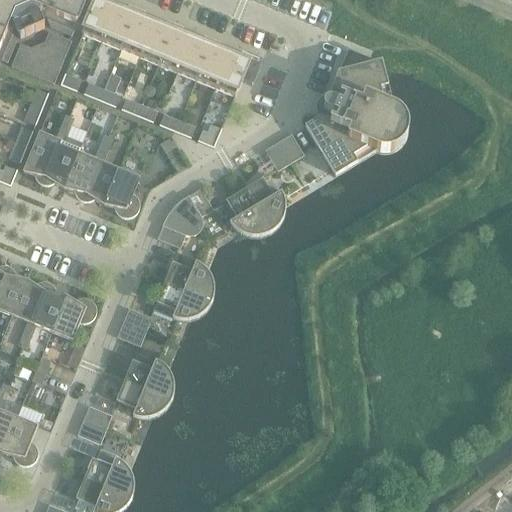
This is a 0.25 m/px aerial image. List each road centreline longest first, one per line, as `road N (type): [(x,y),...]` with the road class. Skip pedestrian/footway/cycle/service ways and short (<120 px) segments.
road 1 (residential): [(29,511),(162,200),(276,131),(313,40),(216,0)]
road 2 (unknown): [(237,511),(318,458),(327,437),(314,295),(321,277),(486,173),(506,106)]
